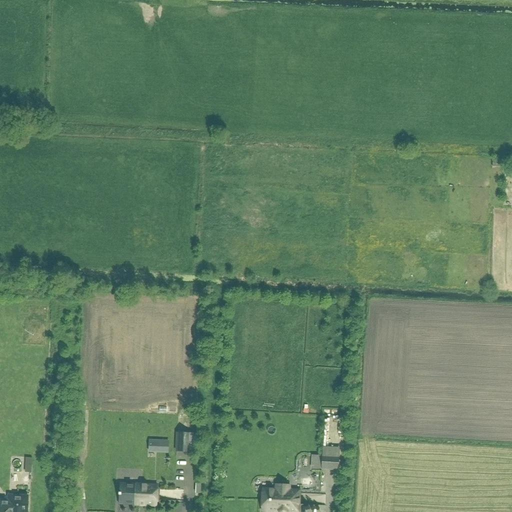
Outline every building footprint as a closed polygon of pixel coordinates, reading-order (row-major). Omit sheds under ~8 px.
[(176,452),(190,452),(190,434),(177,433),(176,452)] [(168,451),(169,443),(158,443),(158,451),(168,451)] [(323,456),(322,468),(338,469),(339,457),(323,456)] [(120,484),(119,504),(157,506),(158,486),(120,484)] [(262,490),(262,494),(261,510),(279,511),(286,511),(298,511),(298,492),(288,491),(288,485),(277,485),(277,491),(262,490)] [(160,499),(184,499),(184,489),(161,489),(160,499)] [(301,494),(301,503),(327,503),(327,495),(301,494)] [(9,501),(0,500),(0,511),(26,511),(27,497),(9,496),(9,501)]
